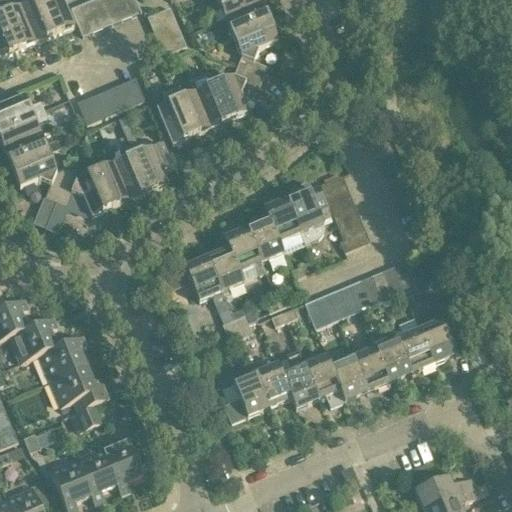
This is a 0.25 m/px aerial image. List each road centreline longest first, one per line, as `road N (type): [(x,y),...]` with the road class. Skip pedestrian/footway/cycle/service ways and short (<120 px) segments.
road 1 (residential): [(103,282),(321,114),(334,86),(307,0)]
road 2 (residential): [(511,491),(486,432),(466,418),(440,418),(213,511)]
road 3 (residential): [(201,511),(103,282)]
